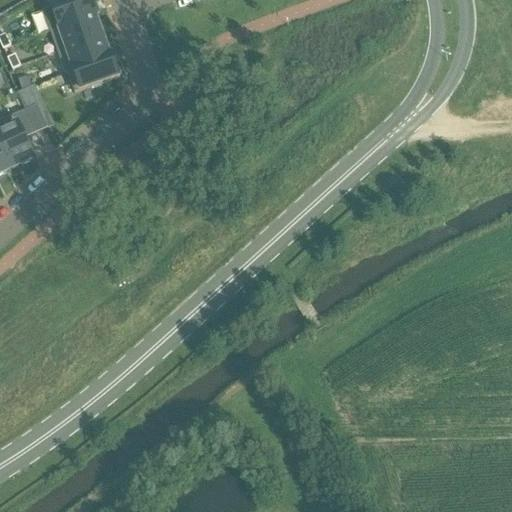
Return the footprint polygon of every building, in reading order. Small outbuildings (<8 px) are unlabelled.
[(98,19),(91,0),(80,0),(43,13),(50,35),(95,18),(96,19),(98,19)] [(103,39),(96,19),(95,18),(50,35),(58,55),(103,39)] [(11,48),(6,37),(0,39),(0,44),(3,52),(11,48)] [(110,59),(110,58),(103,39),(58,55),(65,76),(67,75),(67,74),(110,59)] [(15,57),(8,61),(13,72),(21,68),(15,57)] [(120,80),(112,58),(110,58),(110,59),(67,74),(67,75),(74,96),(120,80)] [(23,93),(32,89),(28,79),(19,82),(23,93)] [(37,108),(26,113),(36,136),(48,130),(37,108)] [(14,118),(0,124),(0,141),(14,171),(34,161),(34,160),(31,153),(30,153),(25,141),(36,136),(26,113),(14,118)] [(0,177),(14,171),(0,141),(0,177)]
